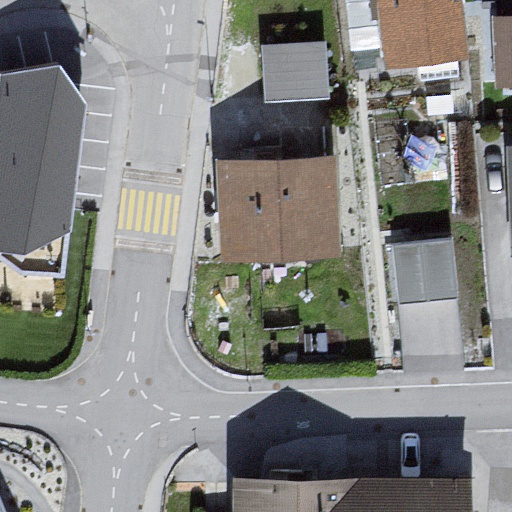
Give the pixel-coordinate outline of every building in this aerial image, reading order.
[(443,0),(360,0),(370,68),(452,55),(443,0)] [(494,75),(511,73),(511,3),(492,5),(494,75)] [(324,30),(260,33),(263,89),(327,86),(324,30)] [(55,59),(0,68),(0,256),(18,270),(62,274),(82,98),(55,59)] [(511,147),(497,148),(503,257),(511,257),(511,147)] [(322,155),(203,164),(208,264),(329,257),(322,155)] [(456,230),(394,232),(397,349),(459,347),(456,230)] [(472,511),(472,477),(232,479),(232,511),(472,511)]
